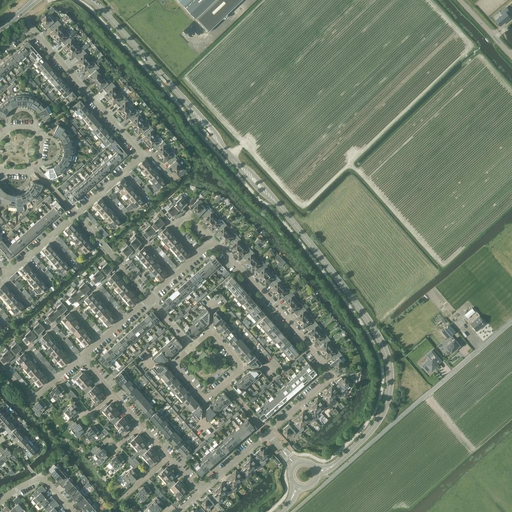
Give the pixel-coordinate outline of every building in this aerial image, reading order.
[(178,0),(196,19),(197,18),(198,20),(209,31),(221,20),(242,0),(178,0)] [(496,20),(500,25),(510,17),(507,14),(509,12),(506,8),(500,12),(502,15),(496,20)] [(42,15),(40,18),(42,20),(41,20),(42,20),(43,22),(41,24),(46,29),(48,26),(50,29),(58,21),(57,20),(56,18),(54,18),(52,19),(49,16),(47,18),(46,16),(44,17),(42,15)] [(50,33),(54,38),(62,31),(60,28),(61,27),(61,25),(58,21),(50,29),(52,31),(50,33)] [(62,31),(54,38),(58,43),(61,41),(63,43),(71,36),(68,33),(66,30),(65,29),(62,31)] [(65,45),(62,48),(67,53),(75,45),(76,44),(74,41),(74,39),(71,36),(63,43),(65,45)] [(28,41),(23,46),(29,52),(30,54),(35,49),(28,41)] [(75,45),(67,53),(71,58),(73,55),(76,58),(84,50),(81,47),(79,47),(76,44),(75,45)] [(23,46),(19,49),(25,56),(29,52),(23,46)] [(19,49),(15,52),(21,59),(25,56),(19,49)] [(35,49),(30,54),(33,57),(31,58),(34,61),(35,60),(36,61),(41,57),(35,49)] [(75,62),(79,67),(88,60),(85,57),(87,56),(87,53),(84,50),(76,58),(78,60),(75,62)] [(15,52),(11,56),(17,63),(21,59),(15,52)] [(11,56),(7,59),(13,66),(17,63),(11,56)] [(34,63),(38,67),(45,61),(41,57),(34,63)] [(7,59),(4,63),(10,69),(13,66),(7,59)] [(86,70),(88,72),(96,65),(94,62),(92,61),(90,63),(88,60),(79,67),(84,72),(86,70)] [(38,67),(36,68),(40,72),(41,71),(48,65),(45,61),(38,67)] [(4,63),(0,65),(0,66),(6,73),(10,69),(4,63)] [(41,71),(45,74),(52,68),(48,65),(41,71)] [(94,80),(96,82),(100,78),(98,76),(100,74),(98,71),(99,70),(99,68),(96,65),(88,72),(90,74),(88,77),(92,82),(94,80)] [(45,74),(48,78),(55,72),(52,68),(45,74)] [(48,78),(52,82),(58,76),(55,72),(48,78)] [(52,82),(55,86),(62,80),(58,76),(52,82)] [(102,88),(104,90),(113,83),(110,80),(108,80),(106,81),(104,78),(102,80),(100,78),(96,82),(97,84),(95,85),(100,90),(102,88)] [(55,86),(58,90),(65,84),(62,80),(55,86)] [(104,95),(108,100),(116,93),(114,90),(115,89),(116,86),(113,83),(104,90),(106,93),(104,95)] [(58,90),(62,93),(68,88),(65,84),(58,90)] [(62,93),(65,97),(72,91),(68,88),(62,93)] [(72,91),(65,97),(69,102),(76,95),(72,91)] [(21,92),(13,93),(17,106),(21,105),(21,92)] [(6,96),(7,99),(13,107),(17,106),(13,93),(6,96)] [(115,103),(117,105),(125,98),(123,94),(120,94),(119,96),(116,93),(108,100),(112,105),(115,103)] [(35,98),(28,95),(26,105),(30,107),(35,98)] [(41,102),(35,98),(30,107),(34,110),(41,102)] [(116,110),(121,114),(129,107),(127,104),(128,103),(128,101),(125,98),(117,105),(119,107),(116,110)] [(7,99),(2,103),(9,110),(13,107),(7,99)] [(75,112),(83,105),(84,104),(80,100),(71,108),(74,112),(75,112)] [(45,107),(41,102),(34,110),(37,113),(45,107)] [(0,109),(6,114),(9,110),(2,103),(0,105),(0,109)] [(78,116),(80,114),(87,108),(83,105),(75,112),(78,116)] [(129,107),(121,114),(125,119),(128,117),(130,119),(138,112),(132,105),(129,107)] [(45,107),(37,113),(39,117),(41,117),(45,121),(50,116),(45,107)] [(80,114),(83,118),(90,112),(87,108),(80,114)] [(83,118),(86,122),(93,116),(90,112),(83,118)] [(129,124),(133,129),(142,122),(139,119),(141,117),(141,115),(138,112),(130,119),(132,122),(129,124)] [(86,122),(90,126),(97,120),(93,116),(86,122)] [(90,126),(93,129),(100,123),(97,120),(90,126)] [(57,121),(50,127),(54,132),(53,134),(57,136),(65,127),(57,121)] [(140,131),(142,134),(151,126),(148,123),(146,123),(144,124),(142,122),(133,129),(138,134),(140,131)] [(92,131),(95,135),(103,127),(100,123),(93,129),(92,131)] [(142,138),(146,143),(154,136),(152,133),(153,132),(154,130),(151,126),(142,134),(144,136),(142,138)] [(65,127),(57,136),(60,140),(69,134),(71,133),(65,127)] [(95,135),(98,138),(99,138),(107,131),(103,127),(95,135)] [(98,139),(101,143),(110,135),(107,131),(99,138),(98,138),(98,139)] [(60,140),(62,144),(72,140),(69,134),(60,140)] [(110,135),(101,143),(105,147),(114,139),(110,135)] [(153,146),(155,148),(163,141),(161,138),(158,138),(157,139),(154,136),(146,143),(150,148),(153,146)] [(62,144),(63,148),(76,147),(75,139),(72,140),(62,144)] [(110,145),(108,146),(111,149),(112,148),(115,151),(120,146),(114,139),(109,144),(110,145)] [(154,153),(159,158),(167,150),(165,148),(166,146),(166,144),(163,141),(155,148),(157,150),(154,153)] [(115,151),(116,152),(122,159),(127,154),(120,146),(115,151)] [(166,160),(168,163),(176,155),(173,152),(171,152),(170,153),(167,150),(159,158),(163,163),(166,160)] [(116,152),(112,155),(118,162),(122,159),(116,152)] [(63,153),(62,157),(71,161),(74,162),(76,155),(63,153)] [(112,155),(109,159),(114,165),(118,162),(112,155)] [(176,155),(168,163),(170,165),(167,167),(172,172),(174,171),(175,173),(180,169),(178,167),(180,165),(177,162),(179,161),(179,159),(176,155)] [(62,157),(60,161),(68,167),(71,161),(62,157)] [(109,159),(105,162),(111,169),(114,165),(109,159)] [(137,165),(142,171),(150,164),(146,159),(142,163),(141,162),(137,165)] [(60,161),(56,164),(63,172),(68,167),(60,161)] [(103,161),(100,164),(107,172),(111,169),(105,162),(103,161)] [(56,164),(53,167),(57,176),(63,172),(56,164)] [(99,164),(96,167),(103,176),(107,172),(100,164),(99,164)] [(142,171),(146,175),(153,168),(151,167),(152,166),(150,164),(142,171)] [(57,176),(53,167),(48,168),(48,170),(44,174),(48,179),(57,176)] [(92,171),(93,172),(99,179),(103,176),(96,167),(92,171)] [(146,175),(150,179),(158,172),(155,170),(153,168),(146,175)] [(99,179),(93,172),(89,176),(95,182),(99,179)] [(150,179),(153,183),(161,177),(159,175),(160,175),(158,172),(150,179)] [(88,174),(84,177),(85,179),(91,186),(95,182),(89,176),(88,174)] [(161,177),(153,183),(151,185),(153,187),(155,189),(156,189),(157,189),(158,189),(159,189),(160,188),(161,187),(162,187),(161,186),(165,182),(161,177)] [(32,181),(31,186),(39,191),(43,183),(39,178),(34,182),(32,181)] [(116,184),(120,190),(128,183),(125,178),(120,182),(119,181),(116,184)] [(85,179),(82,182),(88,189),(91,186),(85,179)] [(80,180),(76,184),(84,192),(88,189),(82,182),(80,180)] [(120,190),(124,194),(131,187),(130,186),(131,185),(128,183),(120,190)] [(76,184),(72,187),(80,196),(84,192),(76,184)] [(31,186),(28,190),(35,197),(39,191),(39,192),(39,191),(31,186)] [(72,187),(68,190),(76,199),(77,199),(76,199),(80,196),(72,187)] [(124,194),(128,198),(136,191),(134,189),(133,189),(131,187),(124,194)] [(9,204),(11,194),(7,193),(3,190),(0,193),(0,200),(2,202),(9,204)] [(28,190),(24,192),(29,201),(35,197),(28,190)] [(72,203),(76,199),(68,190),(64,194),(72,203)] [(128,198),(131,202),(132,202),(139,196),(137,194),(138,194),(136,191),(128,198)] [(24,192),(20,194),(23,204),(29,201),(24,192)] [(20,194),(15,195),(16,208),(23,207),(23,204),(20,194)] [(175,200),(172,203),(173,204),(182,215),(186,211),(183,207),(187,204),(184,199),(181,195),(180,196),(179,196),(178,197),(178,198),(178,199),(177,200),(178,200),(176,202),(176,201),(175,200)] [(132,202),(131,202),(130,204),(132,206),(134,208),(135,208),(136,208),(137,208),(138,207),(139,207),(139,206),(140,206),(140,205),(144,201),(139,196),(132,202)] [(93,204),(98,210),(106,203),(102,198),(98,202),(97,201),(93,204)] [(203,216),(211,209),(208,206),(206,206),(205,207),(202,204),(204,203),(201,200),(200,201),(199,200),(193,205),(195,207),(194,208),(196,210),(194,212),(199,217),(201,214),(203,216)] [(57,201),(52,205),(54,206),(60,214),(64,210),(57,201)] [(98,210),(101,214),(109,207),(107,206),(108,205),(106,203),(98,210)] [(182,215),(173,204),(172,203),(171,203),(171,204),(170,205),(169,206),(169,207),(170,208),(168,209),(169,210),(165,214),(170,219),(174,216),(177,219),(182,215)] [(54,207),(50,210),(56,217),(60,214),(54,206),(53,207),(54,207)] [(101,214),(105,218),(113,211),(111,209),(110,209),(109,207),(101,214)] [(215,218),(218,215),(216,214),(214,214),(214,212),(211,209),(203,216),(205,219),(203,221),(208,226),(215,218)] [(50,210),(46,213),(52,220),(56,217),(50,210)] [(105,218),(109,222),(116,216),(115,214),(115,213),(113,211),(105,218)] [(46,213),(42,217),(48,224),(52,220),(46,213)] [(155,223),(151,226),(159,235),(163,231),(163,230),(160,227),(165,224),(157,215),(157,216),(156,216),(156,217),(155,218),(155,219),(155,220),(154,222),(155,223)] [(116,216),(109,222),(107,224),(109,226),(111,228),(112,228),(113,228),(114,228),(115,227),(116,227),(117,226),(117,225),(121,221),(116,216)] [(42,217),(39,220),(45,227),(48,224),(42,217)] [(215,228),(217,230),(225,222),(222,219),(220,219),(218,221),(215,218),(208,226),(212,230),(215,228)] [(39,220),(35,224),(41,230),(45,227),(39,220)] [(230,230),(231,229),(228,226),(225,222),(217,230),(219,232),(216,235),(221,239),(229,232),(230,230)] [(154,239),(158,236),(159,235),(151,226),(149,223),(148,223),(148,224),(147,225),(146,226),(146,227),(147,228),(145,229),(146,230),(142,234),(147,239),(151,235),(154,239)] [(35,224),(31,227),(37,234),(41,230),(35,224)] [(64,230),(69,235),(77,228),(73,224),(69,228),(68,226),(64,230)] [(31,227),(27,230),(33,237),(37,234),(31,227)] [(158,236),(161,240),(171,231),(169,229),(168,230),(167,227),(163,230),(163,231),(159,235),(158,236)] [(69,235),(73,239),(80,233),(78,231),(79,230),(77,228),(69,235)] [(27,230),(23,234),(29,240),(33,237),(27,230)] [(230,244),(238,236),(235,233),(233,233),(230,230),(229,232),(221,239),(225,244),(228,242),(230,244)] [(171,231),(161,240),(165,244),(174,236),(173,234),(171,231)] [(73,239),(76,243),(84,236),(82,234),(82,235),(80,233),(73,239)] [(23,234),(19,237),(25,244),(29,240),(23,234)] [(132,243),(129,246),(136,255),(140,250),(138,247),(142,244),(135,235),(134,236),(133,237),(132,238),(132,239),(132,240),(133,240),(131,242),(132,243)] [(76,243),(80,247),(87,241),(86,240),(87,239),(84,236),(76,243)] [(174,236),(165,244),(169,249),(171,247),(179,240),(177,237),(176,238),(174,236)] [(230,248),(234,253),(242,246),(239,243),(241,241),(241,239),(238,236),(230,244),(232,246),(230,248)] [(19,237),(16,240),(21,247),(25,244),(19,237)] [(16,240),(12,244),(18,251),(21,247),(16,240)] [(171,247),(175,251),(182,245),(180,243),(181,242),(179,240),(171,247)] [(87,241),(80,247),(78,249),(80,251),(82,254),(83,254),(84,254),(85,253),(86,253),(87,252),(88,252),(89,251),(88,250),(92,247),(87,241)] [(131,259),(135,256),(136,255),(129,246),(126,243),(125,244),(124,244),(124,245),(124,246),(123,247),(124,248),(122,249),(123,250),(120,254),(124,259),(128,255),(131,259)] [(12,244),(8,247),(14,254),(18,251),(12,244)] [(42,250),(46,255),(54,248),(51,244),(46,248),(45,246),(42,250)] [(251,250),(248,247),(246,247),(244,244),(242,246),(234,253),(239,258),(241,255),(244,258),(251,250)] [(175,251),(178,255),(186,248),(184,246),(183,247),(182,245),(175,251)] [(8,247),(3,252),(9,258),(14,254),(8,247)] [(141,258),(149,251),(146,249),(146,250),(144,247),(140,250),(136,255),(135,256),(139,260),(141,258)] [(46,255),(50,259),(57,253),(56,251),(56,250),(54,248),(46,255)] [(186,248),(178,255),(183,261),(187,257),(186,256),(190,252),(186,248)] [(243,262),(248,267),(256,259),(253,256),(254,255),(254,253),(251,250),(244,258),(246,260),(243,262)] [(141,258),(144,263),(152,256),(150,254),(151,254),(149,251),(141,258)] [(50,259),(54,263),(62,256),(60,254),(59,255),(57,253),(50,259)] [(54,263),(57,267),(65,261),(63,259),(64,259),(62,256),(54,263)] [(144,263),(148,267),(156,260),(154,257),(153,258),(152,256),(144,263)] [(211,260),(210,260),(217,268),(222,265),(216,258),(212,261),(211,260)] [(255,269),(257,271),(265,264),(262,261),(260,261),(258,262),(256,259),(248,267),(252,272),(255,269)] [(148,267),(152,271),(159,265),(157,263),(158,262),(156,260),(148,267)] [(210,260),(206,264),(212,271),(216,268),(217,269),(217,268),(210,260)] [(57,267),(55,269),(57,271),(59,273),(60,274),(61,273),(62,273),(63,273),(64,273),(64,272),(66,271),(65,270),(69,267),(65,261),(57,267)] [(107,280),(108,279),(112,276),(109,273),(113,269),(106,261),(105,261),(105,262),(104,262),(104,263),(103,264),(103,265),(104,266),(102,267),(103,268),(100,271),(107,280)] [(19,270),(23,275),(31,268),(28,264),(24,268),(23,266),(19,270)] [(202,268),(208,275),(210,276),(214,273),(212,271),(206,264),(202,268)] [(257,276),(261,281),(269,273),(266,270),(268,269),(268,267),(265,264),(257,271),(259,274),(257,276)] [(152,271),(156,275),(164,268),(161,266),(161,267),(159,265),(152,271)] [(23,275),(27,279),(34,273),(33,271),(34,270),(31,268),(23,275)] [(103,284),(107,280),(100,271),(97,268),(96,269),(96,270),(95,271),(95,272),(95,273),(94,275),(95,276),(91,279),(96,284),(100,281),(103,284)] [(164,268),(156,275),(160,281),(164,277),(163,276),(167,273),(164,268)] [(202,268),(198,271),(204,278),(208,275),(202,268)] [(198,271),(194,275),(200,282),(204,278),(198,271)] [(27,279),(31,283),(39,276),(37,274),(36,275),(34,273),(27,279)] [(108,279),(112,284),(120,277),(118,274),(117,275),(115,273),(112,276),(108,279)] [(268,283),(270,285),(278,277),(275,274),(273,274),(272,276),(269,273),(261,281),(266,285),(268,283)] [(194,275),(190,278),(196,285),(200,282),(194,275)] [(39,276),(31,283),(35,287),(42,281),(40,279),(41,279),(39,276)] [(236,281),(232,277),(232,278),(230,276),(224,281),(229,287),(236,281)] [(112,284),(116,288),(123,282),(121,280),(122,279),(120,277),(112,284)] [(270,290),(275,294),(282,287),(280,284),(281,283),(281,280),(278,277),(270,285),(273,287),(270,290)] [(190,278),(186,282),(192,289),(196,285),(190,278)] [(47,287),(42,281),(35,287),(33,289),(35,291),(37,293),(38,294),(38,293),(39,293),(40,293),(41,293),(42,292),(43,291),(43,290),(47,287)] [(84,300),(85,299),(89,296),(86,293),(90,289),(83,281),(82,282),(81,282),(81,283),(81,284),(80,285),(81,286),(79,287),(80,288),(77,291),(84,300)] [(229,287),(233,291),(240,285),(236,281),(229,287)] [(116,288),(119,292),(127,285),(125,283),(124,283),(123,282),(116,288)] [(186,282),(182,285),(190,294),(194,291),(192,289),(186,282)] [(0,293),(1,295),(9,288),(5,284),(1,288),(0,286),(0,293)] [(119,292),(123,296),(130,290),(129,288),(127,285),(119,292)] [(178,289),(184,296),(186,298),(190,294),(182,285),(178,289)] [(233,291),(237,295),(243,289),(240,285),(233,291)] [(282,297),(284,299),(292,292),(289,288),(287,288),(284,285),(282,287),(275,294),(279,299),(282,297)] [(1,295),(4,299),(12,293),(10,291),(11,290),(9,288),(1,295)] [(80,304),(84,300),(77,291),(75,288),(74,288),(74,289),(73,290),(72,291),(72,292),(73,293),(71,295),(72,296),(68,299),(73,304),(77,301),(80,304)] [(178,289),(174,293),(180,300),(180,299),(184,296),(178,289)] [(235,297),(238,301),(247,293),(243,289),(237,295),(235,297)] [(123,296),(127,301),(135,294),(133,291),(132,292),(130,290),(123,296)] [(296,302),(297,301),(295,297),(295,295),(292,292),(284,299),(286,301),(283,303),(287,309),(296,302)] [(4,299),(8,303),(16,296),(14,294),(13,295),(12,293),(4,299)] [(85,299),(89,304),(97,297),(95,294),(94,295),(92,293),(89,296),(85,299)] [(174,293),(170,296),(178,305),(182,301),(180,299),(180,300),(174,293)] [(242,305),(244,304),(251,297),(247,293),(238,301),(242,305)] [(135,294),(127,301),(131,306),(135,303),(134,302),(138,298),(135,294)] [(8,303),(12,307),(19,301),(18,299),(16,296),(8,303)] [(165,300),(166,301),(173,308),(174,309),(178,305),(170,296),(165,300)] [(89,304),(93,308),(100,302),(98,300),(99,299),(97,297),(89,304)] [(244,304),(247,308),(254,302),(251,297),(244,304)] [(19,301),(12,307),(10,309),(12,311),(14,313),(15,314),(16,313),(17,313),(18,313),(19,312),(20,312),(20,311),(20,310),(24,307),(19,301)] [(62,320),(63,319),(66,316),(63,313),(68,309),(60,301),(59,302),(58,303),(58,304),(58,305),(58,306),(57,307),(58,308),(54,311),(62,320)] [(173,308),(166,301),(162,304),(168,312),(173,308)] [(296,314),(304,307),(302,304),(300,304),(297,301),(296,302),(287,309),(291,314),(294,311),(296,314)] [(93,308),(97,312),(105,305),(102,303),(100,302),(93,308)] [(245,309),(249,313),(258,306),(254,302),(247,308),(245,309)] [(97,312),(100,316),(108,310),(106,308),(107,308),(105,305),(97,312)] [(249,313),(252,317),(261,310),(258,306),(249,313)] [(295,318),(299,324),(308,317),(305,314),(307,313),(307,310),(304,307),(296,314),(298,316),(295,318)] [(57,324),(62,320),(54,311),(52,308),(51,308),(51,309),(50,310),(50,311),(49,311),(49,312),(50,313),(48,315),(49,316),(45,319),(50,324),(54,321),(57,324)] [(472,308),(464,315),(468,318),(475,312),(472,308)] [(206,309),(200,314),(208,323),(208,322),(209,321),(210,313),(206,309)] [(214,324),(224,316),(218,309),(216,311),(214,313),(214,321),(215,323),(214,324)] [(100,316),(104,321),(112,314),(110,311),(109,312),(108,310),(100,316)] [(261,310),(252,317),(256,322),(265,314),(261,310)] [(148,315),(155,323),(159,319),(153,312),(149,316),(148,315)] [(63,319),(66,324),(74,317),(72,314),(71,315),(70,313),(66,316),(63,319)] [(112,314),(104,321),(109,326),(112,323),(111,322),(116,318),(112,314)] [(200,314),(196,318),(204,327),(208,323),(200,314)] [(148,315),(144,319),(152,328),(156,324),(155,323),(148,315)] [(258,323),(261,328),(270,320),(266,315),(258,323)] [(214,324),(218,328),(225,322),(227,320),(224,316),(214,324)] [(481,326),(485,323),(479,316),(471,323),(477,331),(481,327),(481,326)] [(66,324),(70,328),(77,321),(76,320),(76,319),(74,317),(66,324)] [(306,327),(308,329),(316,322),(314,319),(311,319),(310,320),(308,317),(299,324),(303,329),(306,327)] [(192,321),(194,323),(200,331),(204,327),(196,318),(192,321)] [(144,319),(140,322),(148,331),(152,328),(144,319)] [(261,328),(265,332),(274,324),(270,320),(261,328)] [(39,340),(40,339),(43,336),(41,333),(45,329),(38,321),(37,321),(36,322),(35,323),(35,324),(35,325),(36,326),(34,327),(35,328),(32,331),(39,340)] [(70,328),(74,332),(82,325),(80,323),(79,323),(77,321),(70,328)] [(140,322),(136,326),(144,335),(148,331),(140,322)] [(218,328),(222,332),(229,326),(225,322),(218,328)] [(322,330),(319,326),(316,322),(308,329),(309,331),(307,334),(311,339),(319,332),(322,330)] [(194,323),(190,327),(196,334),(200,331),(194,323)] [(265,332),(269,336),(277,328),(274,324),(265,332)] [(74,332),(78,336),(85,330),(83,328),(84,328),(82,325),(74,332)] [(196,334),(190,327),(188,325),(184,329),(188,334),(187,336),(192,339),(194,336),(196,334)] [(451,336),(456,332),(450,325),(445,329),(451,336)] [(136,326),(132,330),(138,336),(140,338),(144,335),(136,326)] [(222,332),(225,336),(232,330),(229,326),(222,332)] [(34,344),(39,340),(32,331),(29,328),(28,329),(27,330),(27,331),(26,332),(27,333),(25,335),(26,336),(23,339),(27,344),(31,341),(34,344)] [(225,336),(229,340),(238,332),(234,328),(232,330),(225,336)] [(269,336),(272,340),(281,332),(277,328),(269,336)] [(78,336),(81,341),(89,334),(87,331),(86,332),(85,330),(78,336)] [(132,330),(128,333),(134,340),(138,336),(132,330)] [(232,344),(239,338),(241,336),(238,332),(229,340),(232,344)] [(277,342),(278,342),(284,336),(281,332),(272,340),(276,344),(277,342)] [(318,342),(319,344),(328,337),(325,334),(323,334),(322,335),(319,332),(311,339),(315,344),(318,342)] [(40,339),(44,344),(52,337),(49,334),(49,335),(47,333),(43,336),(40,339)] [(128,333),(124,337),(130,344),(131,345),(135,342),(134,340),(128,333)] [(89,334),(81,341),(86,346),(90,343),(89,342),(93,338),(89,334)] [(278,342),(281,346),(288,340),(284,336),(278,342)] [(44,344),(47,348),(55,341),(53,340),(54,339),(52,337),(44,344)] [(124,337),(120,340),(126,347),(130,344),(124,337)] [(319,349),(323,354),(331,347),(329,344),(331,343),(331,341),(328,337),(319,344),(321,346),(319,349)] [(232,344),(236,348),(243,342),(239,338),(232,344)] [(176,339),(172,343),(178,350),(181,348),(183,346),(181,341),(179,342),(176,339)] [(458,347),(460,345),(454,339),(446,346),(452,352),(453,352),(455,350),(458,347)] [(120,340),(116,344),(122,351),(126,347),(120,340)] [(279,348),(283,352),(292,344),(288,340),(281,346),(279,348)] [(16,360),(17,359),(21,356),(18,353),(22,349),(15,341),(14,341),(14,342),(13,342),(13,343),(12,344),(12,345),(13,346),(11,347),(12,348),(9,351),(16,360)] [(47,348),(51,352),(59,345),(57,343),(56,343),(55,341),(47,348)] [(170,341),(166,344),(174,353),(178,350),(172,343),(170,341)] [(236,348),(239,352),(247,346),(243,342),(236,348)] [(116,344),(112,347),(119,356),(123,353),(122,351),(116,344)] [(166,344),(162,348),(170,357),(174,353),(166,344)] [(283,352),(286,356),(295,348),(292,344),(283,352)] [(51,352),(55,356),(62,350),(60,348),(61,348),(59,345),(51,352)] [(239,352),(243,356),(250,350),(247,346),(239,352)] [(107,351),(114,358),(115,360),(119,356),(112,347),(107,351)] [(329,357),(331,359),(340,352),(337,349),(335,349),(334,350),(331,347),(323,354),(327,359),(329,357)] [(11,364),(16,360),(9,351),(6,348),(5,349),(5,350),(4,351),(4,352),(4,353),(3,355),(4,356),(0,358),(0,359),(5,364),(9,361),(11,364)] [(162,348),(158,351),(166,360),(170,357),(162,348)] [(295,348),(286,356),(290,360),(299,353),(295,348)] [(55,356),(59,361),(67,354),(64,351),(64,352),(62,350),(55,356)] [(243,356),(247,360),(254,354),(250,350),(243,356)] [(432,370),(438,365),(437,364),(441,360),(432,350),(426,355),(431,360),(423,367),(428,372),(431,369),(432,370)] [(107,351),(103,354),(110,362),(111,362),(110,361),(114,358),(107,351)] [(166,360),(158,351),(152,357),(156,361),(164,361),(165,360),(166,360)] [(247,360),(250,364),(257,358),(259,357),(256,352),(254,354),(247,360)] [(340,352),(331,359),(333,361),(331,364),(335,369),(337,367),(339,369),(343,366),(341,364),(343,362),(341,359),(342,358),(343,356),(340,352)] [(17,359),(21,364),(29,357),(27,354),(26,355),(24,353),(21,356),(17,359)] [(67,354),(59,361),(63,366),(67,363),(66,362),(70,358),(67,354)] [(110,362),(103,354),(103,355),(104,356),(100,359),(108,368),(112,364),(110,362)] [(21,364),(25,368),(32,361),(30,360),(31,359),(29,357),(21,364)] [(25,368),(28,372),(36,365),(34,363),(33,363),(32,361),(25,368)] [(304,367),(305,368),(312,377),(313,376),(312,375),(316,372),(308,363),(304,367)] [(28,372),(32,376),(39,370),(38,368),(36,365),(28,372)] [(151,368),(157,374),(166,367),(165,366),(165,367),(163,365),(155,365),(151,368)] [(162,377),(169,371),(166,367),(157,374),(160,378),(162,377)] [(305,368),(301,371),(308,380),(312,377),(305,368)] [(32,376),(36,381),(44,374),(42,371),(41,372),(39,370),(32,376)] [(76,379),(80,384),(89,376),(87,374),(86,375),(84,372),(83,373),(81,370),(72,378),(75,380),(76,379)] [(250,371),(258,380),(264,374),(260,370),(252,370),(251,371),(250,371)] [(115,377),(119,381),(126,375),(122,371),(115,377)] [(162,377),(166,381),(173,375),(169,371),(162,377)] [(246,374),(252,381),(254,383),(258,380),(250,371),(246,374)] [(301,371),(297,375),(304,384),(308,380),(301,371)] [(44,374),(36,381),(40,386),(44,383),(43,382),(47,378),(44,374)] [(246,374),(242,378),(248,385),(252,381),(246,374)] [(119,381),(122,385),(129,379),(126,375),(119,381)] [(166,381),(169,385),(176,379),(173,375),(166,381)] [(294,380),(300,387),(304,384),(297,375),(293,379),(294,380)] [(82,389),(84,392),(91,386),(89,384),(92,381),(90,379),(91,378),(89,376),(80,384),(84,388),(82,389)] [(339,384),(337,386),(344,395),(347,392),(347,390),(346,388),(349,385),(347,383),(349,382),(345,377),(343,379),(342,377),(337,382),(339,384)] [(242,378),(238,381),(244,389),(248,385),(242,378)] [(122,385),(126,388),(132,383),(129,379),(122,385)] [(169,385),(173,389),(180,383),(176,379),(169,385)] [(294,380),(290,384),(296,391),(300,387),(294,380)] [(126,388),(129,392),(137,385),(134,381),(132,383),(126,388)] [(244,389),(238,381),(235,383),(232,385),(235,390),(237,389),(241,394),(245,390),(244,389)] [(175,395),(177,393),(176,393),(184,387),(180,383),(173,389),(171,391),(175,395)] [(52,389),(53,390),(50,393),(54,397),(53,397),(56,401),(60,397),(59,396),(63,393),(62,392),(65,390),(60,384),(57,387),(56,385),(52,389)] [(129,392),(132,396),(139,390),(141,389),(139,386),(140,385),(139,384),(137,385),(129,392)] [(290,384),(286,388),(292,394),(296,391),(290,384)] [(88,392),(92,397),(101,389),(99,387),(98,388),(96,385),(93,388),(91,386),(84,392),(86,394),(88,392)] [(332,386),(327,390),(334,398),(337,396),(339,397),(341,397),(344,395),(337,386),(334,388),(332,386)] [(176,393),(177,393),(180,397),(187,391),(184,387),(176,393)] [(286,388),(282,391),(288,398),(292,394),(286,388)] [(101,389),(92,397),(96,402),(94,403),(96,405),(103,400),(101,397),(104,395),(101,392),(102,391),(101,389)] [(276,393),(278,395),(284,402),(288,398),(282,391),(280,389),(276,393)] [(132,396),(136,400),(142,394),(139,390),(132,396)] [(325,397),(322,399),(329,407),(333,404),(333,402),(331,401),(334,398),(327,390),(322,394),(325,397)] [(180,397),(184,401),(191,395),(187,391),(180,397)] [(136,400),(139,404),(147,396),(144,392),(142,394),(136,400)] [(220,397),(226,404),(228,406),(232,402),(227,397),(228,396),(224,392),(222,395),(220,397)] [(184,401),(187,405),(194,399),(191,395),(184,401)] [(278,395),(274,398),(280,405),(284,402),(278,395)] [(139,404),(142,408),(151,400),(147,396),(139,404)] [(220,397),(216,401),(222,408),(226,404),(220,397)] [(52,405),(46,398),(43,401),(42,400),(40,402),(39,401),(35,404),(36,405),(33,408),(36,412),(35,413),(38,416),(43,412),(42,411),(45,408),(47,406),(48,408),(52,405)] [(274,398),(270,402),(276,409),(280,405),(274,398)] [(318,398),(313,403),(320,411),(323,408),(324,410),(326,410),(329,407),(322,399),(320,401),(318,398)] [(189,411),(191,409),(198,403),(194,399),(187,405),(185,407),(189,411)] [(142,408),(146,411),(152,406),(154,404),(151,400),(142,408)] [(264,404),(266,405),(272,412),(276,409),(270,402),(268,400),(264,404)] [(212,404),(218,411),(220,413),(224,409),(222,408),(216,401),(212,404)] [(77,411),(79,409),(74,403),(72,405),(71,404),(68,407),(67,407),(63,410),(66,414),(67,413),(70,417),(73,414),(74,415),(78,412),(77,411)] [(103,410),(107,415),(116,407),(114,405),(114,406),(111,403),(108,406),(106,403),(100,409),(102,412),(103,410)] [(191,409),(194,413),(201,407),(198,403),(191,409)] [(310,410),(308,412),(315,420),(318,417),(318,415),(317,413),(320,411),(313,403),(308,407),(310,410)] [(212,404),(208,408),(214,415),(218,411),(212,404)] [(261,408),(268,416),(272,412),(266,405),(262,409),(261,408)] [(152,406),(146,411),(149,416),(156,410),(152,406)] [(110,420),(112,423),(118,417),(116,415),(119,412),(117,410),(118,409),(116,407),(107,415),(111,419),(110,420)] [(194,413),(192,415),(198,421),(202,418),(202,410),(201,408),(202,407),(201,407),(194,413)] [(214,415),(208,408),(208,409),(207,410),(206,418),(208,420),(210,422),(216,417),(214,415)] [(268,416),(261,408),(256,412),(263,419),(267,415),(267,416),(268,416)] [(154,421),(161,415),(163,414),(159,410),(151,417),(154,421)] [(303,411),(298,415),(306,424),(308,421),(310,423),(312,423),(315,420),(308,412),(305,414),(303,411)] [(154,421),(158,425),(164,419),(161,415),(154,421)] [(296,422),(293,424),(301,433),(304,430),(304,428),(303,426),(306,424),(298,415),(293,420),(296,422)] [(0,426),(0,429),(0,430),(10,421),(6,417),(0,422),(2,425),(0,426)] [(115,424),(119,428),(128,420),(126,418),(125,419),(123,417),(120,419),(118,417),(112,423),(114,425),(115,424)] [(80,434),(84,430),(81,427),(82,426),(79,423),(78,424),(76,421),(74,422),(72,419),(66,425),(69,428),(71,427),(72,429),(75,433),(74,433),(78,438),(81,435),(80,434)] [(158,425),(161,429),(168,423),(164,419),(158,425)] [(247,419),(243,423),(250,431),(250,430),(254,427),(247,419)] [(128,420),(119,428),(123,433),(122,434),(124,436),(130,431),(128,429),(131,426),(129,423),(130,422),(128,420)] [(10,421),(0,430),(2,432),(5,429),(8,432),(14,426),(10,421)] [(161,429),(164,433),(173,425),(170,421),(168,423),(161,429)] [(238,426),(240,428),(246,435),(250,431),(243,423),(238,426)] [(301,433),(293,424),(291,426),(289,424),(284,428),(285,430),(283,432),(287,436),(289,434),(291,436),(294,434),(295,435),(297,435),(301,433)] [(164,433),(168,437),(174,431),(176,429),(173,425),(164,433)] [(97,433),(99,431),(94,426),(92,428),(91,427),(87,430),(88,431),(85,434),(88,438),(87,438),(90,442),(95,438),(94,437),(97,434),(97,433)] [(8,439),(10,441),(20,432),(16,428),(9,433),(12,436),(8,439)] [(240,428),(236,432),(242,438),(246,435),(240,428)] [(168,437),(171,440),(178,435),(174,431),(168,437)] [(15,440),(17,443),(24,437),(20,432),(10,441),(12,443),(15,440)] [(236,432),(232,435),(238,442),(242,438),(236,432)] [(131,441),(135,446),(144,438),(142,436),(141,437),(139,434),(136,437),(134,435),(127,440),(129,443),(131,441)] [(16,448),(18,450),(30,440),(26,435),(24,437),(17,443),(19,445),(16,448)] [(171,440),(175,444),(181,438),(178,435),(171,440)] [(232,435),(228,439),(234,446),(238,442),(232,435)] [(137,452),(139,454),(146,448),(144,446),(147,444),(144,441),(145,440),(144,438),(135,446),(139,450),(137,452)] [(175,444),(178,448),(184,442),(181,438),(175,444)] [(228,439),(224,442),(230,449),(234,446),(228,439)] [(23,449),(25,452),(34,444),(30,440),(18,450),(20,452),(23,449)] [(218,444),(220,446),(226,453),(230,449),(224,442),(222,440),(218,444)] [(178,448),(181,452),(188,446),(184,442),(178,448)] [(34,444),(25,452),(27,454),(24,457),(26,459),(38,449),(34,444)] [(104,459),(108,456),(105,453),(106,452),(103,448),(102,449),(100,447),(98,448),(96,445),(89,450),(93,454),(95,452),(96,454),(96,455),(99,458),(98,459),(102,463),(105,460),(104,459)] [(188,446),(181,452),(185,456),(192,450),(188,445),(188,446)] [(1,446),(0,447),(0,448),(9,458),(13,454),(7,447),(4,449),(1,446)] [(220,446),(216,449),(216,450),(222,456),(226,453),(220,446)] [(0,451),(1,452),(0,452),(0,456),(5,462),(9,458),(0,448),(0,451)] [(143,455),(147,459),(155,452),(154,450),(153,450),(150,448),(147,450),(146,448),(139,454),(141,456),(143,455)] [(214,448),(210,451),(218,460),(222,456),(216,450),(216,449),(214,448)] [(258,456),(255,458),(262,466),(266,463),(266,461),(264,460),(268,457),(266,455),(268,453),(264,449),(262,451),(260,449),(255,453),(258,456)] [(210,451),(206,455),(214,463),(218,460),(210,451)] [(155,452),(147,459),(151,464),(149,465),(151,468),(158,462),(156,460),(159,457),(156,454),(157,454),(155,452)] [(116,455),(112,459),(113,460),(110,462),(114,466),(113,467),(116,470),(120,467),(119,466),(123,463),(122,462),(125,460),(120,454),(117,457),(116,455)] [(202,458),(204,460),(209,467),(214,463),(206,455),(202,458)] [(251,457),(246,462),(253,470),(256,467),(257,469),(259,469),(262,466),(255,458),(253,460),(251,457)] [(199,462),(198,463),(205,471),(209,467),(204,460),(200,464),(199,462)] [(243,468),(241,470),(248,479),(251,476),(251,474),(250,472),(253,470),(246,462),(241,466),(243,468)] [(205,471),(198,463),(194,466),(200,473),(204,470),(205,471)] [(51,474),(54,477),(61,471),(59,468),(60,467),(57,464),(56,465),(55,466),(54,464),(47,470),(50,474),(51,474)] [(159,474),(163,478),(172,471),(170,469),(169,470),(167,467),(164,469),(162,467),(156,473),(158,475),(159,474)] [(138,475),(133,469),(130,471),(126,474),(126,473),(121,477),(124,480),(125,479),(128,483),(132,480),(133,481),(136,478),(135,477),(138,475)] [(236,470),(231,474),(239,482),(241,480),(243,481),(245,482),(248,479),(241,470),(238,472),(236,470)] [(56,481),(59,484),(67,477),(66,476),(67,475),(64,472),(63,473),(61,471),(54,477),(57,480),(56,481)] [(166,484),(168,486),(174,481),(172,479),(175,476),(173,473),(174,473),(172,471),(163,478),(167,483),(166,484)] [(239,482),(231,474),(226,478),(229,481),(226,483),(234,491),(235,493),(236,491),(235,490),(237,489),(237,486),(236,485),(239,482)] [(63,487),(66,491),(73,484),(71,482),(72,481),(69,477),(68,478),(67,477),(59,484),(62,487),(63,487)] [(171,487),(175,492),(184,484),(182,482),(181,483),(179,480),(176,483),(174,481),(168,486),(170,489),(171,487)] [(222,483),(217,487),(224,495),(227,493),(228,494),(230,494),(234,491),(226,483),(224,485),(222,483)] [(68,494),(71,498),(79,491),(78,490),(79,489),(76,485),(75,486),(73,484),(66,491),(69,494),(68,494)] [(184,484),(175,492),(179,496),(178,498),(180,500),(186,495),(184,492),(187,490),(185,487),(186,486),(184,484)] [(32,500),(36,504),(44,497),(42,493),(46,490),(42,485),(32,494),(35,497),(32,500)] [(149,493),(152,491),(147,485),(144,487),(143,486),(140,490),(140,491),(137,493),(141,497),(140,498),(143,501),(147,498),(147,497),(150,494),(149,493)] [(214,494),(212,496),(219,504),(222,501),(223,499),(221,498),(224,495),(217,487),(212,491),(214,494)] [(74,501),(77,504),(85,498),(83,495),(84,494),(81,491),(80,492),(79,491),(71,498),(74,501)] [(219,504),(212,496),(210,498),(207,495),(202,500),(204,502),(202,503),(206,508),(205,509),(207,511),(208,511),(211,510),(209,508),(213,505),(214,507),(216,507),(219,504)] [(16,504),(13,507),(17,511),(24,511),(25,511),(23,508),(26,506),(17,496),(13,500),(16,504)] [(43,506),(46,509),(55,500),(51,496),(47,499),(44,497),(36,504),(40,509),(43,506)] [(80,508),(83,511),(91,504),(90,503),(91,502),(88,499),(87,500),(85,498),(77,504),(80,508)] [(161,506),(163,504),(158,498),(156,500),(155,500),(152,503),(151,502),(147,506),(150,509),(150,508),(153,511),(154,511),(157,510),(158,511),(162,507),(161,506)] [(47,511),(56,511),(58,511),(55,509),(59,505),(55,500),(46,509),(48,511),(47,511)]
